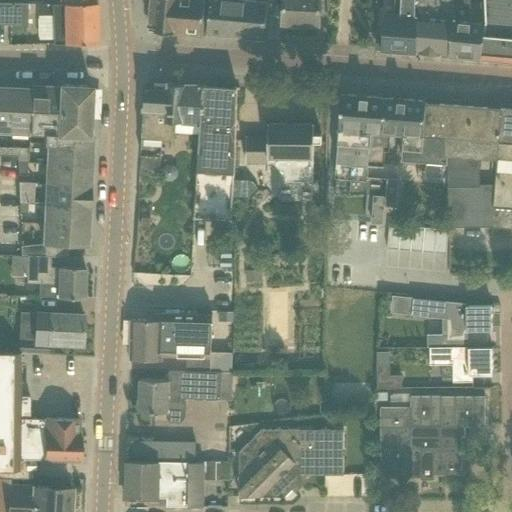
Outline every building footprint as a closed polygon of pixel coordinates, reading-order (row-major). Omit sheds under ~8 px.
[(151,0),(149,26),(156,27),(156,31),(202,35),(204,0),(151,0)] [(209,0),(207,35),(264,40),(267,2),(241,0),(209,0)] [(283,0),(282,24),(320,26),(321,0),(283,0)] [(414,0),(398,0),(398,7),(395,7),(395,15),(386,14),(385,28),(384,28),(384,37),(379,36),(378,48),(402,50),(403,45),(414,46),(413,51),(414,51),(414,0)] [(414,0),(414,51),(449,54),(453,13),(453,0),(414,0)] [(469,0),(453,0),(453,13),(449,54),(452,54),(480,57),(483,23),(482,23),(484,9),(485,3),(485,0),(483,0),(484,3),(470,4),(469,0)] [(483,23),(480,57),(511,60),(511,0),(485,0),(485,3),(484,9),(482,23),(483,23)] [(27,19),(28,3),(0,2),(0,24),(27,25),(27,23),(31,23),(31,19),(27,19)] [(96,3),(59,4),(52,4),(52,11),(52,39),(53,44),(97,43),(96,3)] [(51,37),(50,14),(37,14),(38,38),(51,37)] [(176,132),(200,134),(203,85),(156,82),(155,89),(145,88),(141,155),(161,156),(162,156),(163,139),(169,140),(175,140),(176,132)] [(31,89),(29,133),(43,133),(42,144),(48,144),(48,143),(88,145),(88,144),(92,144),(92,134),(88,134),(90,86),(60,85),(60,87),(31,85),(31,89)] [(234,87),(203,85),(200,134),(199,155),(195,217),(232,220),(235,176),(235,157),(237,157),(237,87),(234,87)] [(0,87),(0,131),(9,132),(11,88),(0,87)] [(11,88),(9,132),(29,133),(31,89),(11,88)] [(381,131),(383,98),(342,94),(339,128),(355,129),(352,163),(369,165),(372,131),(381,131)] [(424,134),(427,102),(426,102),(426,101),(383,98),(381,131),(372,131),(369,165),(384,166),(387,132),(404,134),(402,159),(447,163),(446,136),(424,134)] [(480,224),(479,184),(478,156),(497,157),(500,111),(488,110),(488,106),(487,106),(486,107),(427,102),(424,134),(446,136),(447,163),(449,224),(480,224)] [(511,108),(502,108),(502,107),(501,107),(500,111),(497,157),(495,184),(491,227),(511,228),(511,108)] [(288,164),(314,164),(314,144),(314,124),(297,124),(297,121),(285,121),(285,123),(268,123),(268,137),(246,137),(246,163),(270,164),(270,159),(288,159),(288,164)] [(48,143),(48,144),(47,163),(91,165),(92,144),(88,144),(88,145),(48,143)] [(7,148),(6,156),(18,156),(18,148),(7,148)] [(18,148),(18,156),(17,162),(27,163),(28,148),(18,148)] [(17,162),(18,175),(26,175),(27,163),(17,162)] [(91,165),(47,163),(46,183),(90,185),(91,165)] [(396,203),(397,174),(355,173),(354,202),(396,203)] [(90,186),(90,185),(46,183),(45,203),(89,205),(90,186)] [(18,189),(19,203),(27,203),(28,190),(18,189)] [(19,214),(21,214),(27,214),(27,203),(19,203),(19,214)] [(45,203),(44,223),(88,225),(89,208),(89,205),(45,203)] [(383,224),(383,214),(373,213),(372,223),(383,224)] [(88,225),(44,223),(43,244),(43,256),(67,257),(68,245),(87,246),(88,225)] [(399,249),(401,225),(389,224),(387,248),(399,249)] [(411,250),(413,226),(401,225),(399,249),(411,250)] [(423,251),(425,227),(413,226),(411,250),(423,251)] [(434,252),(437,228),(425,227),(423,251),(434,252)] [(448,229),(437,228),(434,252),(446,253),(448,229)] [(231,259),(232,245),(221,245),(221,259),(231,259)] [(84,299),(85,268),(50,267),(51,257),(27,256),(26,275),(26,283),(40,284),(39,295),(57,296),(57,298),(84,299)] [(468,303),(414,297),(412,314),(448,318),(448,339),(468,339),(468,330),(492,330),(492,305),(468,306),(468,303)] [(48,343),(82,345),(82,341),(84,341),(85,330),(83,330),(83,315),(49,313),(49,314),(36,314),(36,320),(21,319),(20,341),(48,342),(48,343)] [(213,315),(162,314),(162,320),(131,319),(130,359),(162,361),(162,356),(187,357),(187,371),(211,371),(213,315)] [(493,374),(493,346),(430,347),(430,365),(453,365),(453,382),(473,382),(473,375),(493,374)] [(0,477),(29,478),(30,478),(31,477),(32,476),(33,475),(33,474),(34,459),(79,460),(80,436),(79,436),(79,419),(46,418),(46,419),(30,418),(30,396),(20,396),(21,352),(0,351),(0,477)] [(141,379),(139,411),(166,412),(168,417),(171,421),(180,422),(184,418),(185,413),(186,398),(221,399),(222,372),(169,371),(168,380),(141,379)] [(402,376),(377,376),(378,388),(402,388),(402,376)] [(376,400),(387,400),(387,392),(376,392),(376,400)] [(314,475),(344,475),(344,430),(262,429),(239,451),(239,497),(263,497),(266,493),(269,497),(284,497),(292,489),(290,487),(297,480),(302,486),(314,475)] [(159,441),(131,441),(131,457),(151,457),(151,461),(159,461),(159,441)] [(151,461),(127,461),(126,497),(159,498),(159,496),(176,496),(176,507),(204,507),(206,461),(159,461),(151,461)] [(9,485),(8,511),(70,511),(71,488),(9,485)]
